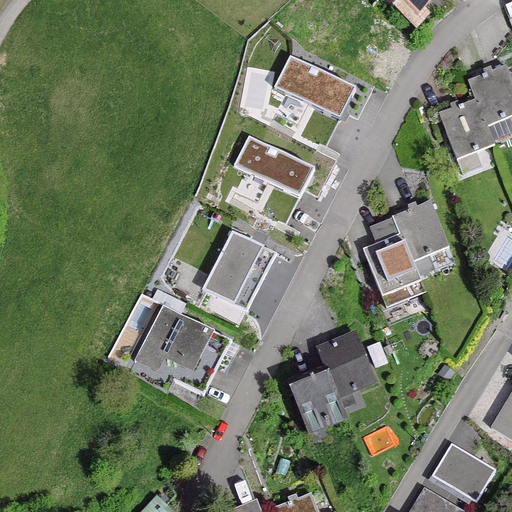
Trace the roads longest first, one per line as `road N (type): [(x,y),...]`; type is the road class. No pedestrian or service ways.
road 1 (residential): [(194,501),(400,98),(427,53),(491,0)]
road 2 (residential): [(511,323),(398,511)]
